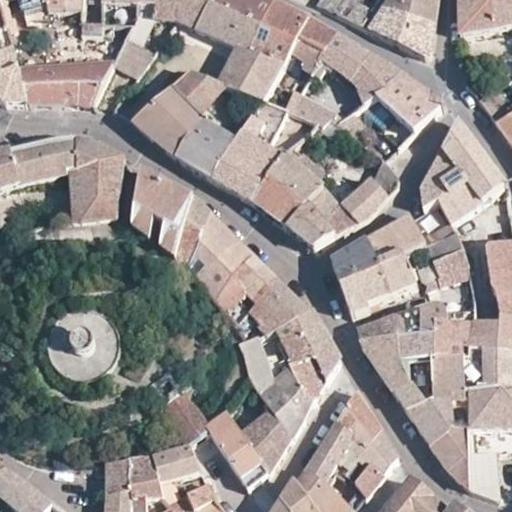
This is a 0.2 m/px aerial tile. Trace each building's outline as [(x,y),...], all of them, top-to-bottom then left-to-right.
[(17,0),(24,20),(48,14),(42,0),(17,0)] [(42,0),(48,14),(49,17),(84,18),(84,0),(42,0)] [(101,0),(101,5),(103,5),(141,10),(141,9),(144,0),(101,0)] [(144,0),(141,9),(157,11),(162,0),(144,0)] [(152,24),(170,28),(183,0),(162,0),(157,11),(152,24)] [(176,29),(177,29),(189,2),(218,14),(223,0),(183,0),(170,28),(176,29)] [(223,0),(218,14),(263,35),(275,9),(261,2),(257,0),(223,0)] [(338,19),(361,31),(372,13),(348,0),(338,19)] [(361,31),(426,63),(427,63),(429,63),(431,62),(431,61),(434,43),(435,28),(384,16),(394,0),(381,0),(372,13),(361,31)] [(394,0),(384,16),(435,28),(438,7),(438,0),(394,0)] [(511,0),(460,0),(461,13),(461,42),(504,34),(511,32),(511,0)] [(1,14),(4,24),(13,21),(8,1),(0,3),(0,12),(0,14),(1,14)] [(238,56),(251,60),(263,35),(218,14),(189,2),(177,29),(238,56)] [(157,11),(141,9),(141,10),(135,22),(152,24),(157,11)] [(304,74),(313,80),(320,68),(335,40),(311,27),(275,9),(263,35),(251,60),(284,74),(292,60),(306,69),(304,74)] [(24,20),(25,27),(49,25),(49,17),(48,14),(24,20)] [(103,32),(132,33),(135,22),(103,21),(103,30),(103,32)] [(152,24),(135,22),(132,33),(130,36),(145,43),(152,24)] [(83,29),(83,41),(103,42),(103,32),(103,30),(83,29)] [(13,52),(8,35),(0,37),(0,79),(2,78),(3,82),(19,76),(13,52)] [(141,77),(160,50),(145,43),(130,36),(114,72),(133,75),(141,77)] [(358,94),(365,112),(366,111),(377,104),(409,86),(388,71),(363,56),(335,40),(320,68),(313,80),(320,85),(325,76),(331,79),(334,75),(342,80),(358,94)] [(228,94),(264,109),(279,87),(284,74),(251,60),(238,56),(230,71),(225,80),(219,90),(228,94)] [(197,81),(219,90),(225,80),(203,69),(197,81)] [(81,111),(93,112),(114,72),(19,78),(22,94),(27,109),(72,110),(77,110),(81,111)] [(100,114),(105,115),(133,75),(114,72),(93,112),(100,114)] [(0,105),(5,110),(27,109),(22,94),(19,78),(19,76),(3,82),(2,78),(0,79),(0,105)] [(173,95),(204,124),(228,94),(219,90),(197,81),(191,78),(173,95)] [(395,120),(416,138),(443,113),(443,112),(444,111),(443,109),(412,87),(409,86),(377,104),(395,120)] [(289,119),(292,120),(301,99),(302,97),(301,97),(279,87),(264,109),(289,119)] [(511,113),(500,91),(482,101),(478,103),(498,129),(511,121),(511,113)] [(183,167),(213,185),(230,158),(228,157),(236,147),(203,125),(204,124),(173,95),(133,130),(162,153),(179,165),(183,167)] [(318,130),(327,134),(336,130),(344,125),(301,99),(292,120),(318,130)] [(366,111),(386,129),(395,120),(377,104),(366,111)] [(229,194),(254,209),(284,164),(269,156),(281,133),(289,119),(264,109),(236,147),(228,157),(230,158),(213,185),(229,194)] [(281,133),(306,145),(310,141),(318,130),(292,120),(289,119),(281,133)] [(497,130),(511,150),(511,121),(498,129),(497,130)] [(422,197),(424,214),(425,215),(439,208),(449,225),(452,230),(507,192),(478,152),(461,129),(459,129),(458,131),(422,197)] [(0,197),(22,190),(69,179),(78,177),(77,146),(74,146),(56,149),(52,149),(40,152),(21,157),(5,160),(0,161),(0,197)] [(78,177),(81,224),(117,224),(125,167),(125,164),(106,155),(91,149),(77,146),(78,177)] [(269,220),(289,235),(310,212),(325,196),(324,195),(320,192),(285,163),(284,164),(254,209),(257,212),(269,220)] [(142,175),(133,232),(150,244),(153,225),(164,232),(161,252),(175,261),(195,203),(187,199),(179,194),(171,190),(161,185),(153,181),(142,175)] [(358,198),(351,205),(369,225),(371,223),(389,204),(373,186),(358,198)] [(325,196),(310,212),(337,243),(357,231),(341,214),(325,196)] [(195,203),(175,261),(187,272),(192,262),(198,251),(202,244),(204,238),(207,229),(211,218),(200,205),(199,204),(195,203)] [(351,205),(341,214),(357,231),(369,225),(351,205)] [(289,235),(315,256),(337,243),(310,212),(289,235)] [(0,222),(0,249),(21,238),(13,217),(0,222)] [(192,262),(187,272),(201,288),(208,297),(218,308),(228,317),(234,331),(249,314),(240,306),(247,298),(256,306),(278,283),(254,260),(211,218),(207,229),(204,238),(202,244),(198,251),(192,262)] [(368,247),(380,271),(404,260),(411,258),(427,252),(421,239),(411,223),(387,236),(368,247)] [(421,239),(427,252),(427,251),(457,238),(452,230),(449,225),(421,239)] [(427,251),(434,268),(463,254),(462,249),(460,244),(459,241),(457,238),(427,251)] [(335,275),(339,287),(380,271),(368,247),(332,268),(335,275)] [(511,248),(490,252),(487,256),(489,275),(493,296),(498,302),(501,322),(476,319),(474,328),(469,354),(478,355),(486,356),(501,357),(511,358),(511,248)] [(441,283),(442,286),(469,276),(470,273),(463,254),(434,268),(441,283)] [(380,271),(392,302),(418,292),(404,260),(380,271)] [(418,274),(424,290),(441,283),(434,268),(418,274)] [(339,287),(352,323),(371,318),(369,311),(392,302),(380,271),(339,287)] [(474,303),(476,319),(501,322),(498,302),(493,296),(489,275),(470,279),(474,303)] [(256,308),(249,314),(260,327),(258,330),(265,339),(266,340),(277,335),(312,318),(291,297),(278,283),(256,306),(255,307),(256,308)] [(436,344),(437,366),(465,362),(468,362),(469,354),(474,328),(476,319),(474,303),(448,307),(443,310),(448,312),(448,327),(436,328),(436,344)] [(398,321),(399,344),(436,344),(436,328),(448,327),(448,312),(443,310),(442,310),(437,310),(437,308),(432,309),(414,315),(398,321)] [(277,335),(284,348),(305,340),(323,332),(321,328),(314,316),(312,318),(277,335)] [(399,344),(398,321),(359,336),(362,343),(364,348),(399,344)] [(305,340),(327,388),(342,365),(333,350),(323,332),(305,340)] [(88,361),(93,358),(96,353),(96,348),(93,343),(88,340),(83,339),(78,341),(74,345),(72,350),(74,356),(77,360),(83,362),(88,361)] [(292,374),(307,406),(309,409),(311,409),(314,409),(319,401),(327,388),(305,340),(284,348),(294,369),(290,371),(292,374)] [(280,427),(292,443),(297,436),(314,409),(311,409),(309,409),(307,406),(292,374),(274,386),(258,342),(241,349),(245,361),(247,369),(249,378),(251,387),(264,406),(270,415),(279,427),(280,427)] [(436,344),(399,344),(364,348),(367,354),(369,358),(370,360),(380,375),(408,417),(435,406),(434,367),(437,366),(436,344)] [(511,358),(501,357),(486,356),(478,355),(469,354),(468,362),(465,362),(466,396),(511,395),(511,358)] [(425,441),(432,451),(452,440),(451,434),(454,435),(452,406),(466,405),(466,396),(465,362),(437,366),(434,367),(435,406),(408,417),(425,441)] [(163,410),(188,450),(190,450),(201,442),(209,436),(206,431),(209,430),(170,374),(150,388),(165,408),(163,410)] [(244,398),(255,413),(264,406),(251,387),(244,398)] [(511,395),(466,396),(466,405),(469,405),(470,436),(496,436),(511,435),(511,395)] [(308,477),(325,490),(348,511),(359,511),(366,504),(364,500),(360,496),(357,491),(352,486),(349,484),(347,482),(359,467),(383,438),(373,423),(359,399),(308,477)] [(241,437),(269,480),(279,465),(292,443),(280,427),(279,427),(270,415),(241,437)] [(209,436),(249,494),(256,489),(269,480),(241,437),(228,417),(209,430),(206,431),(209,436)] [(432,451),(443,467),(469,448),(468,436),(454,435),(451,434),(452,440),(432,451)] [(469,448),(472,496),(498,504),(501,505),(496,436),(470,436),(468,436),(469,448)] [(372,471),(384,481),(398,464),(392,454),(383,438),(359,467),(368,475),(372,471)] [(469,448),(443,467),(448,475),(451,477),(452,478),(468,494),(472,496),(469,448)] [(158,478),(161,488),(202,477),(190,450),(188,450),(153,458),(153,459),(158,478)] [(107,489),(108,498),(132,497),(130,483),(158,478),(153,459),(131,462),(130,464),(107,466),(107,469),(107,489)] [(364,500),(366,504),(384,481),(372,471),(368,475),(359,467),(347,482),(349,484),(352,486),(357,491),(360,496),(364,500)] [(5,469),(0,473),(0,499),(12,509),(9,511),(21,511),(36,495),(21,483),(5,469)] [(298,490),(314,508),(323,494),(325,490),(308,477),(298,490)] [(133,507),(133,511),(147,511),(147,505),(155,503),(155,511),(163,511),(169,511),(167,509),(163,503),(161,488),(158,478),(130,483),(132,497),(133,500),(133,503),(133,507)] [(390,511),(442,511),(440,509),(433,504),(434,502),(411,486),(390,511)] [(284,511),(316,511),(314,508),(298,490),(284,511)] [(176,511),(205,511),(216,506),(213,500),(208,491),(188,500),(190,505),(176,511)] [(36,495),(21,511),(44,511),(49,506),(36,495)] [(107,511),(133,511),(133,507),(133,503),(133,500),(132,497),(108,498),(107,511)] [(169,511),(176,511),(190,505),(188,500),(187,499),(167,509),(169,511)]
